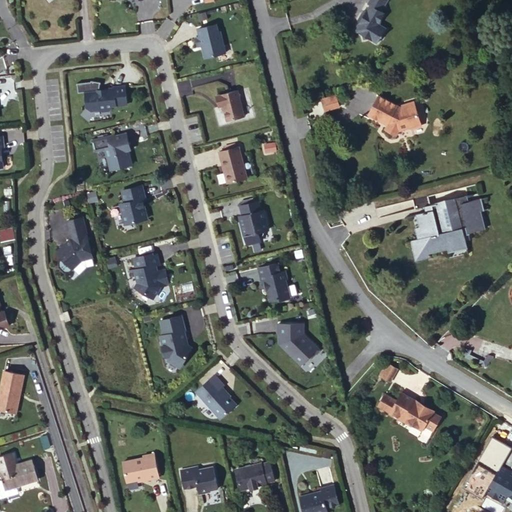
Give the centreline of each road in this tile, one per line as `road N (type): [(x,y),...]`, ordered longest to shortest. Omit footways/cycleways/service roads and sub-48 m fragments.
road 1 (residential): [(361,511),(341,437),(303,411),(227,331),(162,61),(145,46),(49,55),(38,73),(47,169),(35,236),(46,301),(111,511)]
road 2 (residential): [(256,0),(307,208),(329,255),(370,316),(511,409)]
